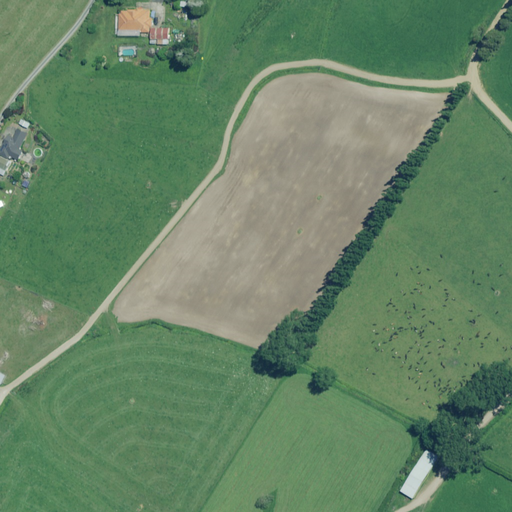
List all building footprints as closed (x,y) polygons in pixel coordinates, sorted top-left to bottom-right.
[(154,20),(152,20),(153,10),(122,9),(121,30),(143,30),(143,32),(152,33),(152,30),(152,27),(154,27),(154,20)] [(172,45),(172,29),(154,28),(153,44),(160,44),(172,45)] [(30,133),(20,129),(16,138),(10,135),(1,154),(11,159),(12,156),(22,160),(26,151),(22,149),(30,133)] [(12,161),(3,156),(0,161),(0,172),(6,176),(9,171),(7,170),(12,161)] [(441,456),(429,449),(402,491),(414,499),(441,456)]
